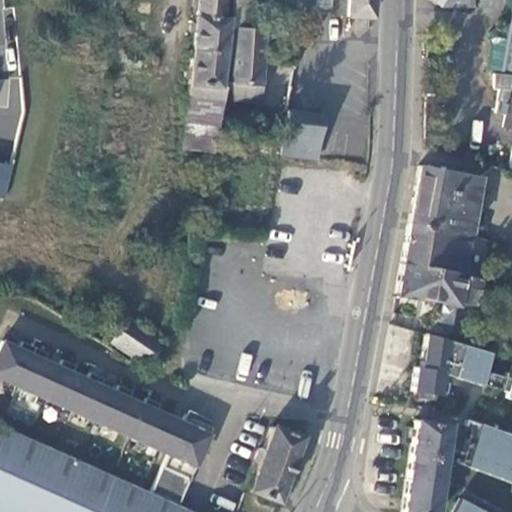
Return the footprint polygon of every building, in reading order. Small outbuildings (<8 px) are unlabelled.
[(195,0),(190,86),(220,88),(226,17),(221,16),(222,0),(195,0)] [(233,29),(231,55),(260,57),(262,31),(249,29),(252,0),(232,0),(230,27),(233,29)] [(306,0),(306,5),(313,6),(314,0),(330,0),(330,6),(329,15),(370,18),(371,0),(306,0)] [(511,0),(506,31),(503,48),(499,75),(492,74),(492,87),(507,90),(503,102),(507,104),(505,116),(511,118),(511,0)] [(492,46),(503,48),(506,31),(493,29),(490,31),(488,39),(492,46)] [(230,83),(223,83),(222,89),(220,98),(256,101),(260,57),(231,55),(230,83)] [(279,154),(312,159),(319,113),(283,110),(281,134),(279,154)] [(0,162),(0,197),(6,198),(11,165),(0,162)] [(418,166),(406,225),(468,234),(478,178),(418,166)] [(406,225),(399,263),(461,275),(468,234),(406,225)] [(507,256),(495,252),(493,258),(505,262),(507,256)] [(399,263),(394,295),(457,307),(457,303),(476,307),(480,280),(461,275),(399,263)] [(509,290),(493,285),(491,295),(506,300),(509,290)] [(130,324),(117,343),(147,362),(160,343),(130,324)] [(479,385),(488,353),(424,334),(420,367),(413,367),(410,395),(440,400),(443,373),(479,385)] [(14,348),(0,340),(0,380),(155,447),(169,414),(154,408),(156,401),(142,394),(139,401),(125,396),(128,388),(113,382),(110,389),(96,383),(99,376),(85,370),(82,377),(69,372),(72,364),(57,358),(53,365),(39,359),(42,352),(18,341),(14,348)] [(183,407),(178,418),(164,452),(148,489),(176,501),(208,425),(202,422),(204,417),(183,407)] [(178,418),(169,414),(155,447),(164,452),(178,418)] [(414,419),(400,511),(434,511),(436,501),(441,502),(442,496),(437,495),(447,424),(414,419)] [(271,424),(262,448),(257,462),(245,492),(276,504),(302,436),(271,424)] [(511,483),(511,436),(477,424),(473,436),(474,436),(472,441),(465,438),(458,457),(463,459),(462,465),(507,481),(511,483)] [(257,462),(262,448),(258,447),(252,461),(257,462)] [(484,511),(458,497),(449,511),(484,511)]
